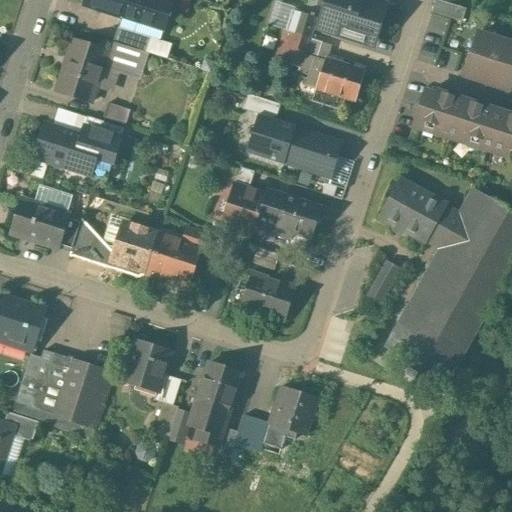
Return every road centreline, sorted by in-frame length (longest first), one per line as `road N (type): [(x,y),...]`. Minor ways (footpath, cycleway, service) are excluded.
road 1 (residential): [(420,0),(302,361)]
road 2 (residential): [(0,264),(302,361)]
road 3 (residential): [(0,135),(43,0)]
